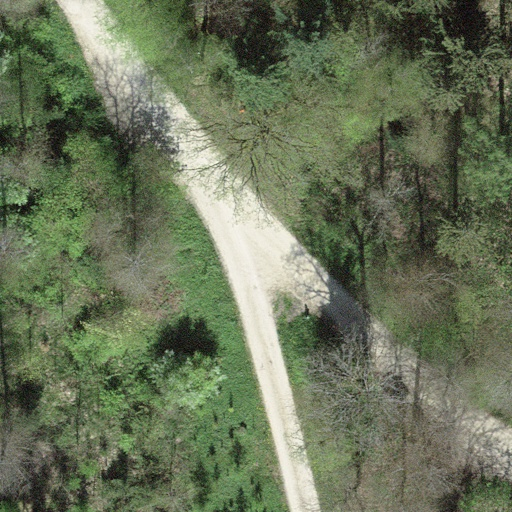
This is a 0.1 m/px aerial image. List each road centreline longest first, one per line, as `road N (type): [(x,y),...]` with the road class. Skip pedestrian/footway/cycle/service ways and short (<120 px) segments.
road 1 (track): [(511,470),(420,399),(226,216),(71,0)]
road 2 (track): [(226,216),(297,511)]
